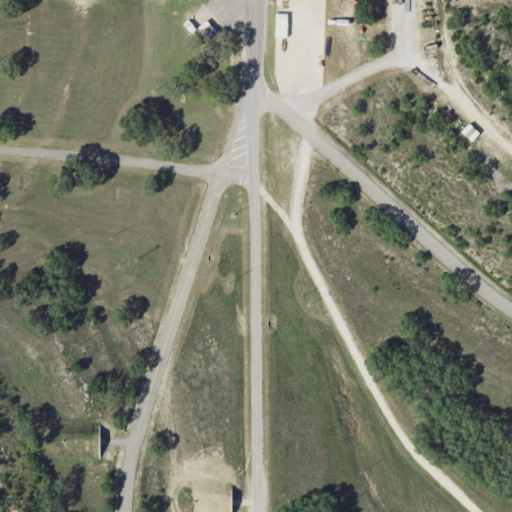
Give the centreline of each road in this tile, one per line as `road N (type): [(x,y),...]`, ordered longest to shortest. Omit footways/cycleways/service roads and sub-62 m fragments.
road 1 (residential): [(255,0),(258,511)]
road 2 (residential): [(310,130),(298,225),(312,269),(417,444),(481,511)]
road 3 (residential): [(125,511),(141,419),(252,98)]
road 4 (residential): [(252,98),(273,101),(310,130),(511,307)]
road 5 (residential): [(224,175),(0,151)]
road 6 (residential): [(401,0),(401,54),(511,148)]
road 7 (residential): [(293,117),(338,82),(401,54)]
